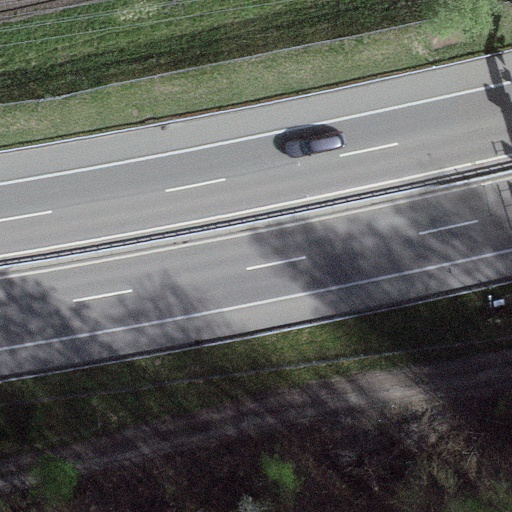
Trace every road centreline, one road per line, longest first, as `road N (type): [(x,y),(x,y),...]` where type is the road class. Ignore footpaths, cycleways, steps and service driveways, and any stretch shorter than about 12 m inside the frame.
road 1 (track): [(0,478),(511,367)]
road 2 (motorway): [(0,316),(511,212)]
road 3 (motorway): [(511,118),(225,181),(0,217)]
